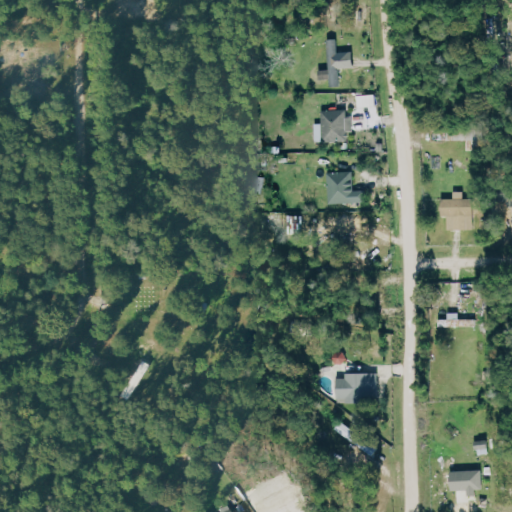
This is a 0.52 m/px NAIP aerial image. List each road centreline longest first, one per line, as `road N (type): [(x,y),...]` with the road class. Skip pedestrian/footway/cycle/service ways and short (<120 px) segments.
road 1 (residential): [(386,0),(410,260),(411,511)]
road 2 (residential): [(0,359),(24,354),(80,315),(80,0)]
